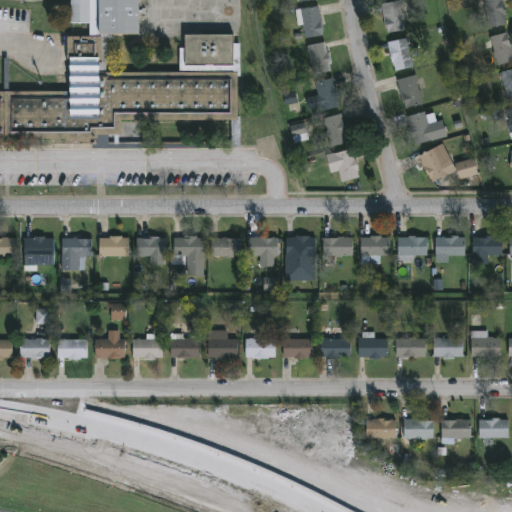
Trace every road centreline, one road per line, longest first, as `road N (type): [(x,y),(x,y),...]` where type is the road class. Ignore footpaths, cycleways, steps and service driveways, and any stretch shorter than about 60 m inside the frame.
road 1 (residential): [(511,389),(0,394)]
road 2 (residential): [(0,206),(511,205)]
road 3 (secondary): [(312,511),(209,468),(0,412)]
road 4 (residential): [(401,207),(372,38),(354,0)]
